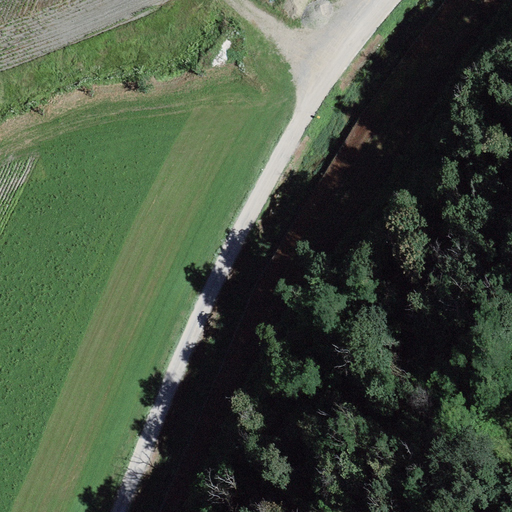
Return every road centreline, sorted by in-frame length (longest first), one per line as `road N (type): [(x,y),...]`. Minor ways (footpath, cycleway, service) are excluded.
road 1 (track): [(381,0),(236,210),(125,511)]
road 2 (track): [(335,66),(276,37),(228,0)]
